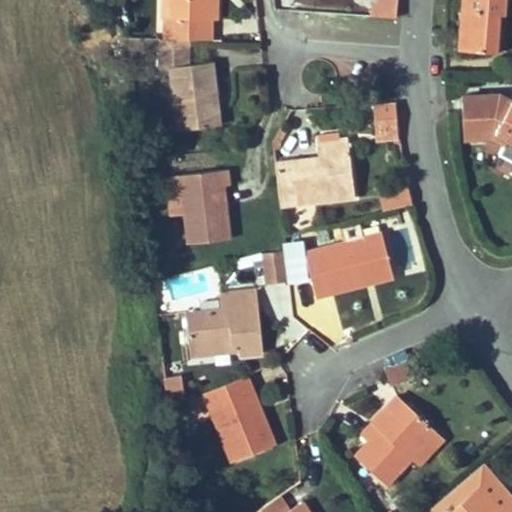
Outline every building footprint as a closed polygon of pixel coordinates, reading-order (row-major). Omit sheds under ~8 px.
[(212,40),(212,19),(212,0),(172,0),(172,17),(167,17),(166,39),(190,39),(212,40)] [(397,17),(397,0),(375,0),(371,4),(370,15),(397,17)] [(497,13),(502,14),(503,0),(463,0),(460,48),(495,51),(497,13)] [(504,14),(502,14),(497,13),(495,51),(502,52),(504,14)] [(162,49),(161,57),(189,57),(190,39),(166,39),(125,39),(126,46),(126,48),(162,49)] [(161,68),(171,67),(189,64),(189,57),(161,57),(161,68)] [(178,129),(215,125),(210,96),(217,96),(214,62),(189,64),(171,67),(178,129)] [(511,98),(500,92),(461,94),(463,133),(486,133),(489,128),(507,138),(511,140),(511,98)] [(221,124),(217,96),(210,96),(215,125),(221,124)] [(397,101),(388,102),(390,125),(399,124),(397,101)] [(388,102),(377,103),(377,109),(378,125),(390,125),(388,102)] [(350,112),(377,109),(377,103),(349,105),(350,112)] [(507,138),(489,128),(486,133),(505,143),(507,138)] [(318,156),(342,153),(340,139),(339,132),(315,135),(318,156)] [(342,153),(318,156),(275,162),(279,198),(315,194),(316,201),(354,197),(348,139),(340,139),(342,153)] [(180,174),(188,243),(229,238),(224,185),(230,184),(228,169),(180,174)] [(382,211),(412,205),(408,184),(378,190),(382,211)] [(280,205),(316,201),(315,194),(279,198),(280,205)] [(360,223),(363,238),(375,235),(372,220),(360,223)] [(343,243),(306,252),(317,294),(364,282),(362,271),(388,265),(380,234),(375,235),(363,238),(360,223),(340,228),(343,243)] [(285,250),(286,254),(292,254),(295,254),(293,234),(284,236),(285,246),(285,250)] [(263,252),(264,262),(267,283),(289,280),(287,266),(286,254),(285,250),(263,252)] [(239,268),(264,262),(263,252),(237,259),(239,268)] [(388,265),(362,271),(364,282),(391,276),(388,265)] [(190,346),(239,342),(239,351),(240,354),(262,352),(257,289),(219,293),(222,308),(187,312),(190,346)] [(348,341),(357,337),(352,326),(343,330),(348,341)] [(239,351),(239,342),(190,346),(191,355),(239,351)] [(414,374),(409,364),(387,372),(392,384),(414,374)] [(253,407),(258,405),(246,375),(205,391),(233,460),(268,446),(253,407)] [(369,440),(356,455),(386,484),(412,457),(436,431),(398,395),(373,422),(381,428),(369,440)] [(274,444),(258,405),(253,407),(268,446),(274,444)] [(369,440),(381,428),(373,422),(362,434),(369,440)] [(443,437),(436,431),(412,457),(419,464),(443,437)] [(481,484),(448,511),(503,511),(502,508),(481,484)] [(291,511),(290,509),(281,495),(255,511),(291,511)] [(309,511),(303,501),(290,509),(291,511),(309,511)] [(511,511),(511,507),(508,503),(502,508),(503,511),(511,511)]
